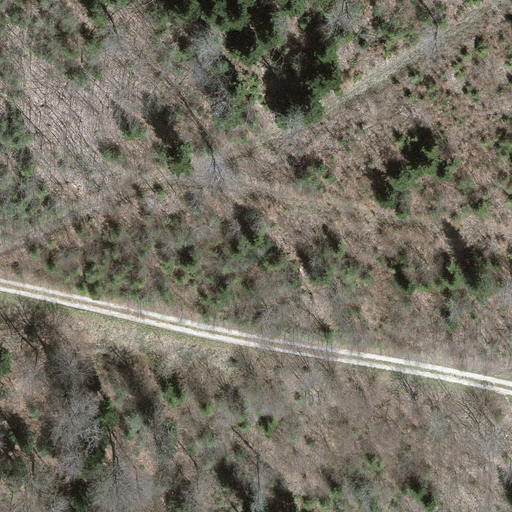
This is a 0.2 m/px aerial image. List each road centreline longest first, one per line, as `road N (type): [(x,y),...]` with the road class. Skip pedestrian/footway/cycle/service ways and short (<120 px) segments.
road 1 (track): [(501,0),(194,174),(0,253)]
road 2 (track): [(511,387),(0,287)]
